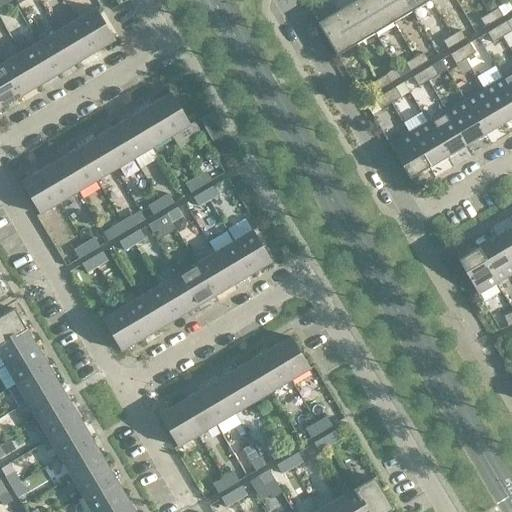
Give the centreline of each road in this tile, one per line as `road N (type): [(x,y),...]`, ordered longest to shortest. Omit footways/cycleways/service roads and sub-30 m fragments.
road 1 (residential): [(122,397),(303,292),(324,305),(451,511)]
road 2 (residential): [(407,219),(280,0)]
road 3 (residential): [(122,397),(0,189)]
road 4 (residential): [(139,0),(159,41),(147,55),(0,144)]
road 5 (residential): [(190,511),(122,397)]
road 6 (residential): [(407,219),(511,159)]
